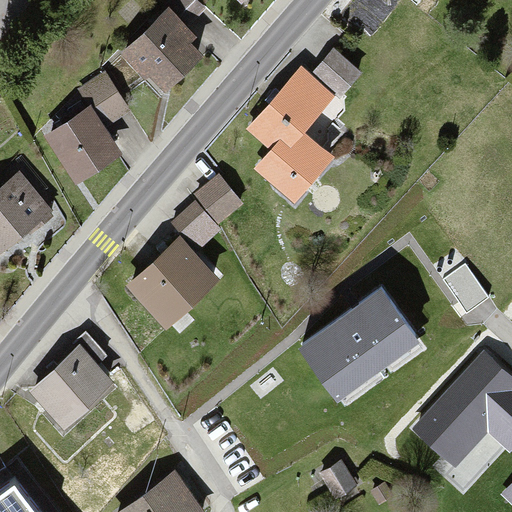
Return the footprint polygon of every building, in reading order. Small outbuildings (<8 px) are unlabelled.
[(203,6),(195,0),(168,0),(158,12),(151,7),(117,46),(162,85),(196,45),(181,32),(203,6)] [(511,58),(511,33),(503,26),(487,45),(509,63),(511,58)] [(272,145),(253,168),(287,198),(328,153),(303,130),(356,71),(332,50),(308,77),(296,66),(246,122),(272,145)] [(77,89),(84,100),(40,129),(71,175),(116,145),(101,122),(123,108),(100,74),(77,89)] [(15,168),(0,179),(0,243),(46,207),(15,168)] [(178,230),(124,277),(161,320),(214,274),(195,252),(244,210),(215,175),(192,195),(196,200),(170,222),(178,230)] [(488,297),(466,264),(444,279),(467,312),(488,297)] [(380,285),(300,344),(339,397),(419,338),(380,285)] [(73,343),(22,387),(53,423),(105,379),(73,343)] [(511,375),(486,350),(416,422),(461,465),(496,428),(511,443),(511,375)] [(355,484),(338,459),(319,472),(336,497),(355,484)] [(0,471),(0,511),(50,511),(12,462),(0,471)] [(172,469),(109,511),(198,511),(200,510),(172,469)]
